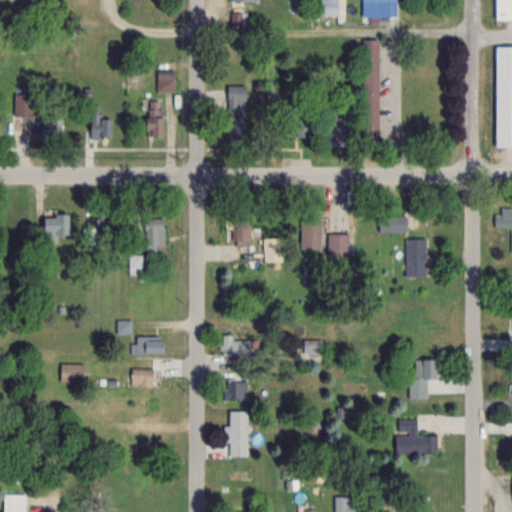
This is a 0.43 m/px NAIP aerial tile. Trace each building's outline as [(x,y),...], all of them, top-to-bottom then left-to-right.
[(337,0),(318,0),(318,15),(338,15),(337,0)] [(396,0),(359,0),(360,1),(382,1),(382,17),(397,17),(396,0)] [(511,19),(511,0),(494,0),(495,20),(511,19)] [(362,137),(379,137),(379,39),(362,39),(362,137)] [(511,45),(495,45),(495,147),(511,146),(511,45)] [(174,91),(174,69),(156,69),(156,91),(174,91)] [(228,132),(244,132),(244,85),(228,85),(228,132)] [(283,112),(286,87),(272,85),(270,98),(282,100),(277,133),(304,137),(307,115),(283,112)] [(13,116),(31,116),(31,94),(13,94),(13,116)] [(161,99),(146,99),(146,137),(161,137),(161,99)] [(100,105),(90,105),(90,139),(112,139),(112,117),(100,117),(100,105)] [(346,115),(331,110),(326,128),(341,132),(346,115)] [(47,139),(60,138),(59,117),(46,118),(47,139)] [(68,213),(43,213),(43,243),(57,243),(57,234),(68,234),(68,213)] [(109,231),(109,214),(98,214),(98,231),(109,231)] [(405,215),(378,215),(378,233),(405,233),(405,215)] [(164,217),(144,217),(144,247),(164,247),(164,217)] [(233,218),(233,245),(250,245),(250,218),(233,218)] [(320,249),(320,218),(301,218),(301,249),(320,249)] [(348,234),(327,234),(327,257),(348,257),(348,234)] [(282,261),(282,237),(263,237),(263,261),(282,261)] [(425,238),(405,238),(405,276),(425,276),(425,238)] [(164,353),(164,335),(133,335),(133,353),(164,353)] [(221,336),(221,354),(251,354),(251,336),(221,336)] [(303,353),(321,353),(322,340),(304,339),(303,353)] [(427,399),(427,378),(435,378),(435,359),(410,359),(410,399),(427,399)] [(59,381),(84,381),(84,363),(59,363),(59,381)] [(153,368),(131,368),(131,384),(153,384),(153,368)] [(225,399),(249,399),(249,379),(225,379),(225,399)] [(247,455),(247,410),(226,410),(226,442),(229,442),(229,455),(247,455)] [(438,454),(438,435),(417,435),(417,419),(396,419),(396,454),(438,454)] [(334,511),(361,511),(361,496),(334,496),(334,511)]
